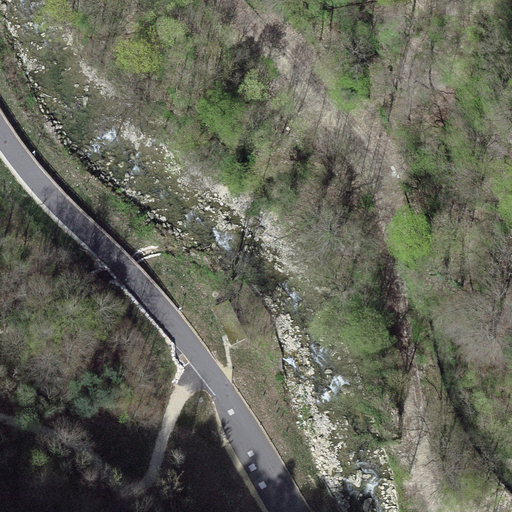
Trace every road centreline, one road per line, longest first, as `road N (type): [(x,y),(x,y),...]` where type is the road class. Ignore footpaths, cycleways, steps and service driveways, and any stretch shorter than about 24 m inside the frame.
road 1 (track): [(436,511),(384,194),(342,128),(228,0)]
road 2 (unclassified): [(188,338),(33,176),(0,128)]
road 3 (unclassified): [(188,338),(235,402),(296,511)]
